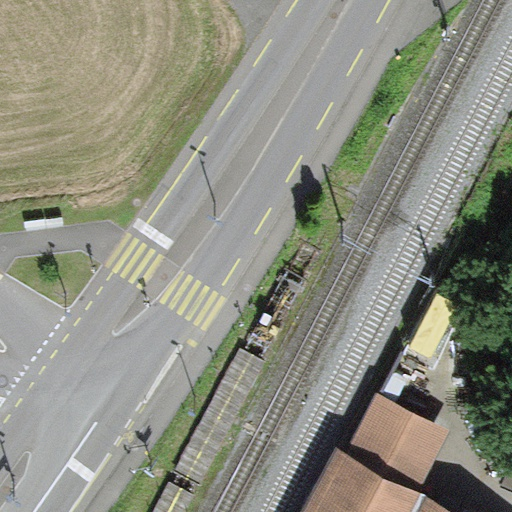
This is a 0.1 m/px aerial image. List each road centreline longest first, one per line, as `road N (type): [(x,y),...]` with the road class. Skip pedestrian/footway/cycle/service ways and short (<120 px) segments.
road 1 (primary): [(102,413),(191,296),(335,75),(364,0)]
road 2 (primary): [(321,0),(53,379)]
road 3 (primary): [(32,511),(102,413)]
